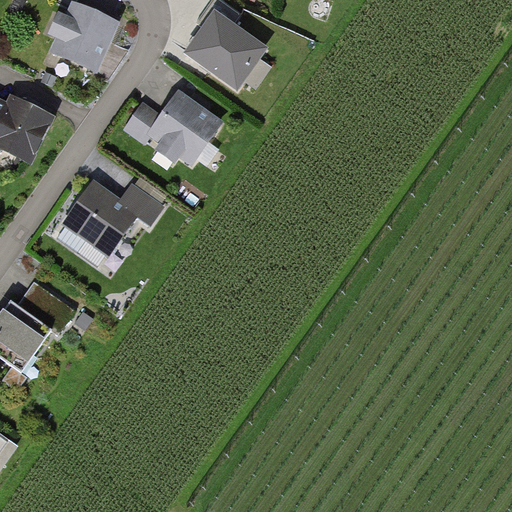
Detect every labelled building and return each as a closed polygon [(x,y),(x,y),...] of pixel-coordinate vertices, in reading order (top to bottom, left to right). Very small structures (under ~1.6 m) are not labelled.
[(77,0),(61,0),(42,43),(100,68),(121,19),(77,0)] [(273,53),(214,12),(179,61),(238,103),(273,53)] [(176,89),(147,127),(195,163),(224,124),(176,89)] [(56,122),(0,94),(0,156),(31,173),(56,122)] [(92,177),(57,225),(107,260),(141,212),(92,177)] [(21,292),(0,323),(0,355),(31,376),(67,322),(21,292)] [(0,457),(9,444),(0,437),(0,457)]
